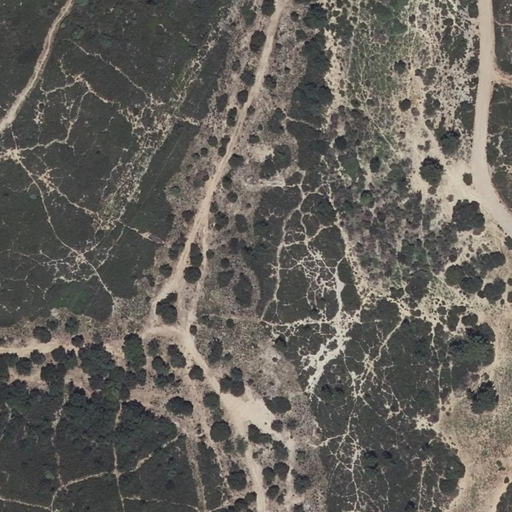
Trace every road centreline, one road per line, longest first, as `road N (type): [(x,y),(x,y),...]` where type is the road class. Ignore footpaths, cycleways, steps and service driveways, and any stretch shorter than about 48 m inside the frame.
road 1 (track): [(0,342),(153,322),(195,333),(262,468),(264,511)]
road 2 (track): [(282,0),(182,259),(183,330)]
road 3 (track): [(511,221),(488,180),(483,147),(486,0)]
